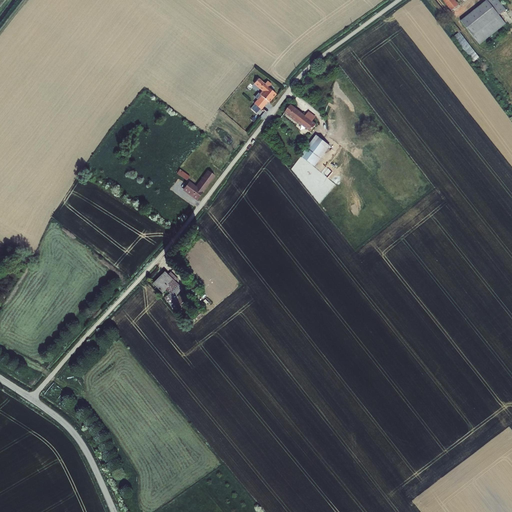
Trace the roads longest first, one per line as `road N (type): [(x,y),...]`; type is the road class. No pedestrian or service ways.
road 1 (unclassified): [(30,398),(199,213),(293,83),(397,0)]
road 2 (tertiary): [(30,398),(74,433),(113,511)]
